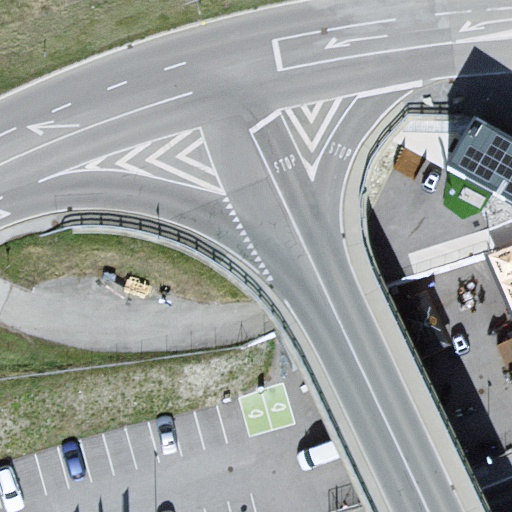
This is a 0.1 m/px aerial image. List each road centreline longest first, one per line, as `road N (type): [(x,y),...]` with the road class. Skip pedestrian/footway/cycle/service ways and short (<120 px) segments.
road 1 (tertiary): [(0,196),(130,193),(215,216),(316,258)]
road 2 (tertiary): [(316,258),(433,511)]
road 3 (tertiary): [(235,64),(0,151)]
road 4 (tertiary): [(432,27),(325,122),(288,190)]
road 5 (tertiary): [(432,27),(235,64)]
road 6 (tertiary): [(235,64),(288,190)]
